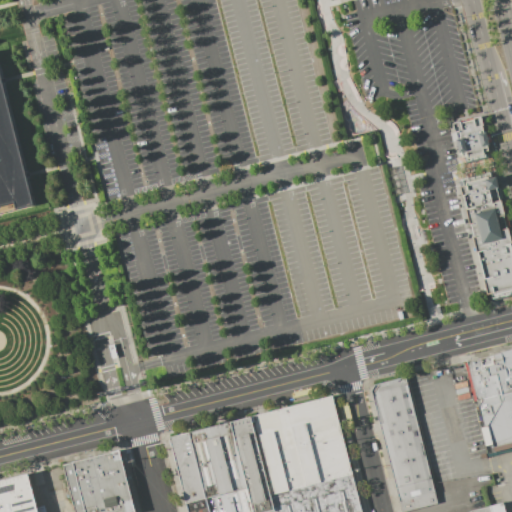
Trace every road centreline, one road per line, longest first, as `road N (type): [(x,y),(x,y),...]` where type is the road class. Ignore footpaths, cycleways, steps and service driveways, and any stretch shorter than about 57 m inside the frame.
road 1 (residential): [(345,369),(0,457)]
road 2 (residential): [(345,369),(381,511)]
